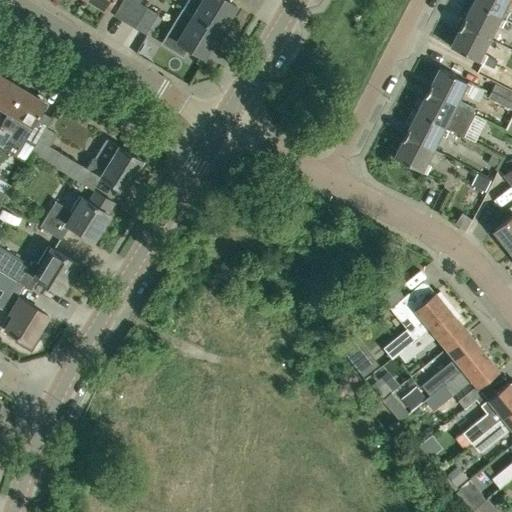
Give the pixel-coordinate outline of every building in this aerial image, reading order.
[(112,0),(87,0),(106,11),(112,0)] [(124,22),(135,2),(132,0),(122,0),(114,16),(124,22)] [(187,12),(192,15),(219,31),(235,6),(225,0),(194,0),(195,0),(187,12)] [(504,7),(507,0),(473,0),(473,2),(504,18),(508,10),(504,7)] [(134,28),(146,8),(135,2),(124,22),(134,28)] [(504,18),(473,2),(462,24),(488,37),(496,24),(500,26),(504,18)] [(146,8),(134,28),(144,33),(156,14),(146,8)] [(186,47),(203,57),(219,31),(187,12),(186,12),(178,25),(173,22),(161,42),(182,55),(186,47)] [(488,37),(462,24),(450,46),(497,70),(501,62),(487,54),(481,51),(488,37)] [(471,83),(439,67),(427,89),(454,103),(461,89),(476,97),(481,88),(471,84),(471,83)] [(22,89),(0,75),(0,106),(8,112),(9,112),(22,89)] [(487,97),(511,109),(511,91),(495,83),(487,97)] [(1,126),(10,131),(11,132),(19,118),(31,125),(41,111),(45,103),(44,102),(45,100),(45,97),(39,94),(36,95),(35,96),(22,89),(9,112),(8,112),(0,125),(1,126)] [(454,103),(427,89),(416,111),(448,127),(462,134),(473,113),(454,104),(454,103)] [(448,127),(416,111),(405,133),(432,147),(439,132),(444,135),(448,127)] [(10,131),(1,126),(0,126),(0,144),(1,145),(10,131)] [(29,129),(24,138),(31,142),(35,144),(38,138),(40,135),(29,129)] [(429,164),(425,162),(432,147),(405,133),(393,155),(425,172),(429,164)] [(38,138),(35,144),(30,151),(43,159),(73,178),(81,165),(49,145),(38,138)] [(119,147),(119,146),(106,138),(93,158),(93,157),(86,167),(86,168),(100,177),(123,191),(141,161),(119,147)] [(498,159),(490,155),(486,164),(493,168),(498,159)] [(511,165),(503,173),(511,184),(511,165)] [(55,201),(39,226),(39,227),(61,241),(69,229),(92,243),(109,215),(107,214),(115,202),(94,189),(93,190),(87,201),(79,196),(70,210),(55,201)] [(511,213),(493,228),(511,251),(511,249),(511,213)] [(47,248),(35,269),(0,247),(0,271),(23,285),(30,290),(36,281),(60,295),(78,266),(47,248)] [(0,288),(15,298),(23,285),(0,271),(0,288)] [(390,305),(407,326),(383,345),(392,356),(398,351),(449,308),(443,301),(447,298),(439,289),(436,292),(434,290),(432,292),(422,279),(403,295),(391,305),(390,305)] [(382,294),(391,305),(403,295),(394,284),(382,294)] [(47,316),(19,299),(9,314),(13,316),(5,329),(29,344),(47,316)] [(468,331),(449,308),(398,351),(404,359),(436,334),(444,344),(456,334),(459,338),(468,331)] [(459,338),(456,334),(444,344),(453,356),(434,372),(435,373),(427,379),(421,384),(429,394),(435,389),(483,350),(468,331),(459,338)] [(365,349),(351,360),(365,377),(378,366),(365,349)] [(435,389),(429,394),(428,395),(435,405),(470,377),(477,386),(498,369),(483,350),(435,389)] [(471,441),(511,407),(511,380),(509,383),(508,381),(480,403),(486,411),(462,430),(471,441)] [(425,398),(415,387),(401,398),(411,410),(425,398)] [(457,398),(462,407),(478,397),(472,388),(457,398)] [(511,407),(471,441),(478,450),(481,451),(499,436),(499,433),(505,428),(508,429),(511,427),(511,429),(511,407)] [(481,469),(488,478),(510,459),(502,450),(481,469)] [(511,459),(510,461),(511,461),(490,478),(498,487),(502,484),(507,480),(511,476),(511,459)] [(457,488),(464,482),(454,469),(446,475),(457,488)] [(481,495),(469,505),(472,510),(485,499),(481,495)]
